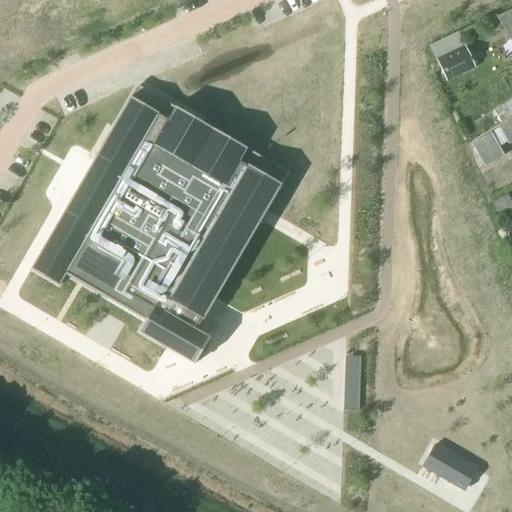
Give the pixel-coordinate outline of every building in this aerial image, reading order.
[(435,60),(446,83),(474,69),(463,47),(435,60)] [(136,87),(65,209),(36,259),(29,271),(57,287),(64,276),(144,322),(137,334),(193,366),(196,361),(205,344),(208,339),(196,332),(286,174),(136,87)] [(511,99),(492,112),(500,125),(511,116),(511,99)] [(511,119),(494,132),(500,141),(511,134),(511,135),(511,119)] [(489,134),(470,146),(484,168),(503,157),(490,134),(489,134)] [(496,214),(511,206),(506,195),(491,203),(496,214)] [(442,451),(427,474),(462,495),(476,471),(442,450),(442,451)]
